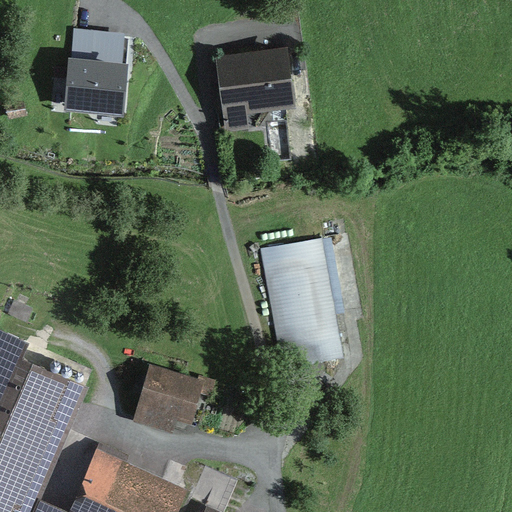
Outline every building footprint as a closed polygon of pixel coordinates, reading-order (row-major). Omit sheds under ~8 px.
[(108,30),(72,28),(68,99),(97,100),(97,107),(129,109),(131,50),(107,49),(108,30)] [(287,43),(215,53),(226,130),(250,127),(248,110),(295,104),(287,43)] [(24,99),(4,105),(9,119),(28,113),(24,99)] [(344,355),(322,236),(259,247),(259,249),(277,344),(281,367),(344,355)] [(13,301),(8,313),(27,320),(31,308),(13,301)] [(29,339),(0,326),(0,511),(181,511),(192,486),(95,447),(74,497),(70,508),(42,496),(46,485),(88,384),(21,356),(29,339)] [(205,376),(150,360),(132,419),(170,430),(174,417),(191,422),(205,376)] [(231,511),(207,502),(202,511),(231,511)]
